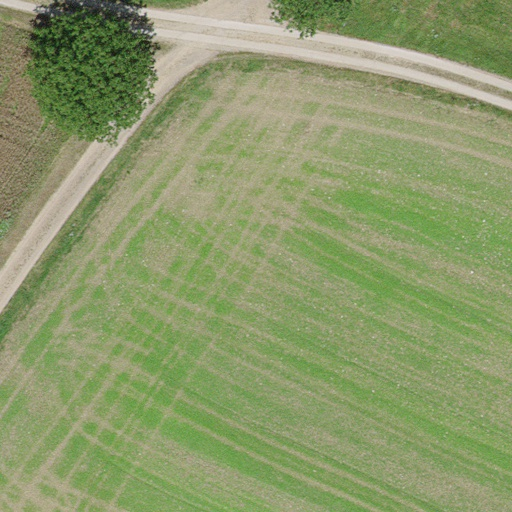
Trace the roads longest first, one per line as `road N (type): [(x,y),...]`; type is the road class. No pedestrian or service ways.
road 1 (track): [(24,0),(381,61),(511,98)]
road 2 (track): [(0,303),(90,174),(249,0)]
